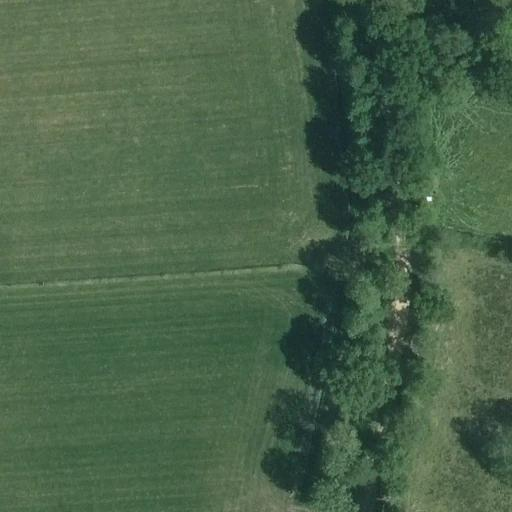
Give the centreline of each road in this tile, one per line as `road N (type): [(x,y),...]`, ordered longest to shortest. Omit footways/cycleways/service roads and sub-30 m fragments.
road 1 (track): [(362,511),(401,274),(376,0)]
road 2 (track): [(379,29),(511,47)]
